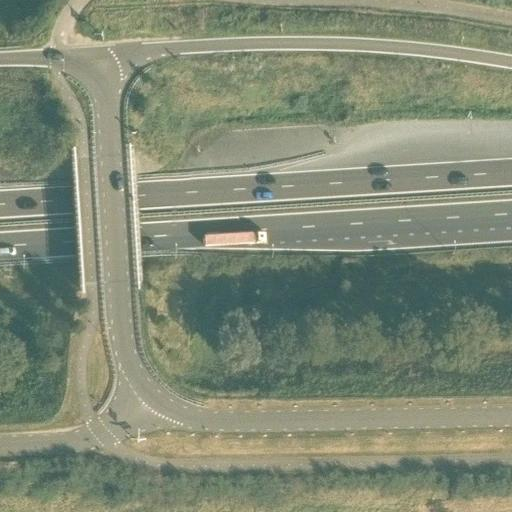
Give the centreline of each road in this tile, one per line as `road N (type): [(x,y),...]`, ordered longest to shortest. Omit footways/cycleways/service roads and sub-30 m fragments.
road 1 (trunk): [(0,247),(511,215)]
road 2 (trunk): [(511,173),(0,205)]
road 3 (trunk): [(511,65),(373,47),(264,44),(105,57)]
road 4 (tertiary): [(511,418),(210,423),(188,420),(149,396)]
road 5 (tertiary): [(149,396),(122,340),(105,57)]
road 6 (tertiary): [(0,447),(80,442),(149,396)]
